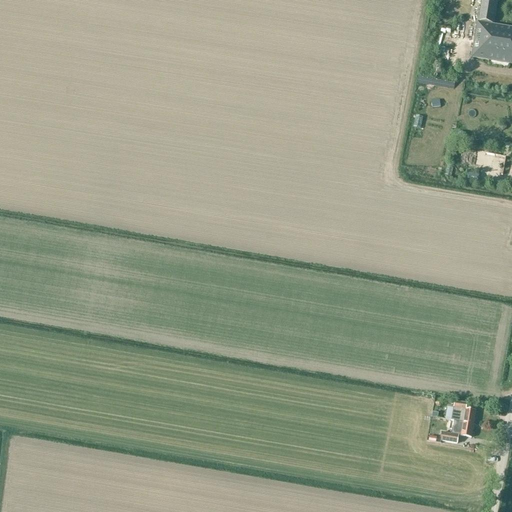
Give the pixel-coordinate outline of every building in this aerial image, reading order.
[(481,0),(478,22),(493,25),(497,0),(481,0)] [(511,29),(477,24),(472,58),(511,64),(511,29)] [(459,133),(457,141),(464,143),(466,135),(459,133)] [(479,153),(477,160),(478,162),(483,162),(482,165),(492,167),(491,173),(487,173),(486,178),(500,180),(501,176),(503,176),(506,158),(484,153),(480,153),(479,153)] [(466,410),(466,407),(467,404),(454,402),(453,408),(454,408),(451,421),(454,421),(474,425),(476,412),(466,410)] [(471,438),(474,425),(454,421),(452,433),(461,435),(461,436),(471,438)] [(457,444),(458,440),(459,436),(442,433),(441,441),(457,444)]
